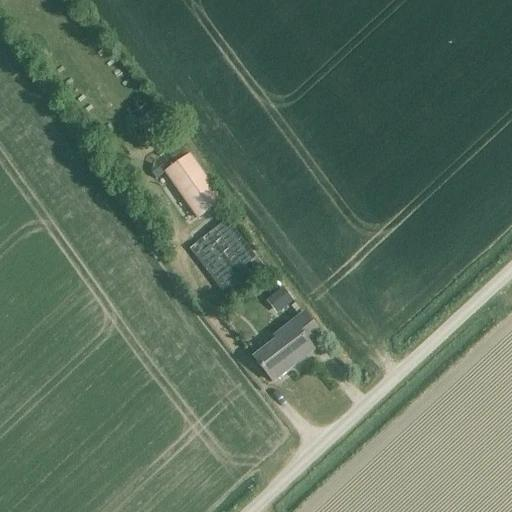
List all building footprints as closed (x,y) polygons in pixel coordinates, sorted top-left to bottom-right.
[(155,110),(137,122),(150,141),(168,128),(155,110)] [(197,219),(222,202),(190,156),(165,173),(197,219)] [(196,243),(190,248),(195,255),(228,300),(253,281),(243,268),(249,263),(259,277),(265,271),(227,219),(196,243)] [(266,301),(277,315),(293,302),(282,288),(266,301)] [(308,345),(320,335),(305,316),(275,339),(278,342),(257,359),(274,382),(313,352),(308,345)]
